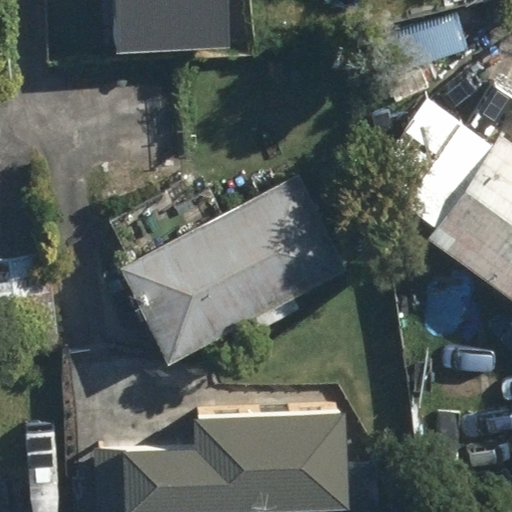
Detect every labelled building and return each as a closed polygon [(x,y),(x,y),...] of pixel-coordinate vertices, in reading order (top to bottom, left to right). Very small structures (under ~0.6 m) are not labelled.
[(112,0),(114,35),(227,31),(226,0),(112,0)] [(454,120),(424,94),(370,153),(385,185),(395,208),(421,223),(412,235),(499,299),(511,309),(500,324),(511,333),(511,149),(488,132),(480,143),(454,120)] [(290,173),(99,258),(150,361),(334,271),(290,173)] [(128,208),(98,221),(110,250),(140,237),(128,208)] [(43,254),(0,256),(0,341),(49,338),(43,254)] [(335,511),(330,403),(174,411),(175,442),(83,445),(84,511),(335,511)] [(454,476),(457,417),(421,415),(419,475),(454,476)]
